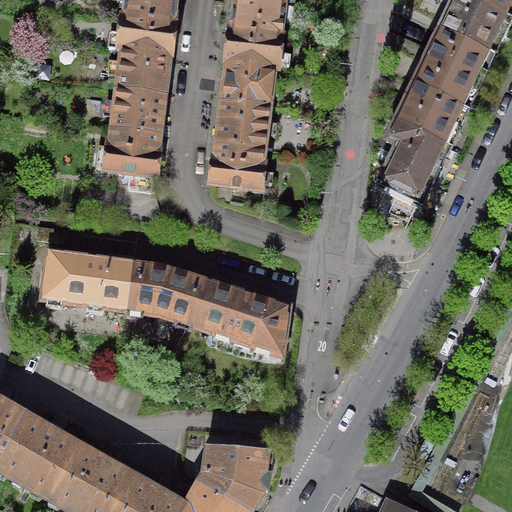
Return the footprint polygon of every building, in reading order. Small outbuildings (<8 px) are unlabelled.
[(123,20),(174,27),(174,25),(174,19),(177,3),(176,0),(126,0),(124,19),(123,19),(123,20)] [(235,0),(235,3),(285,9),(285,0),(235,0)] [(436,32),(491,58),(509,22),(463,0),(455,0),(445,21),(442,20),(439,26),(436,32)] [(511,0),(463,0),(509,22),(511,15),(511,0)] [(230,34),(282,40),(282,39),(281,39),(285,9),(235,3),(234,10),(231,33),(230,32),(230,34)] [(119,51),(170,58),(171,51),(174,27),(123,20),(119,51)] [(413,88),(465,113),(491,58),(436,32),(425,55),(422,62),(425,63),(413,88)] [(226,65),(278,71),(282,40),(230,34),(227,57),(226,65)] [(118,92),(164,97),(168,66),(169,59),(170,59),(170,58),(119,51),(119,52),(123,53),(118,92)] [(223,105),(269,111),(273,72),(277,73),(278,71),(226,65),(226,66),(227,66),(227,74),(223,105)] [(396,124),(448,149),(465,113),(413,88),(410,86),(407,92),(404,98),(408,100),(396,124)] [(163,105),(164,97),(118,92),(113,132),(159,137),(163,105)] [(264,151),(269,111),(223,105),(221,118),(218,145),(264,151)] [(421,205),(448,149),(396,124),(393,130),(386,144),(398,150),(380,186),(388,190),(421,205)] [(158,146),(159,137),(113,132),(111,148),(109,148),(106,174),(130,177),(128,191),(150,194),(152,180),(155,180),(158,154),(157,154),(158,146)] [(262,167),(264,151),(218,145),(217,153),(216,161),(214,161),(211,187),(260,193),(264,167),(262,167)] [(116,190),(88,186),(84,215),(112,218),(114,204),(116,190)] [(63,238),(64,232),(39,229),(37,241),(62,245),(63,238)] [(42,303),(127,314),(134,266),(91,260),(49,255),(42,303)] [(165,270),(134,266),(127,314),(160,318),(192,329),(208,284),(175,273),(165,270)] [(248,297),(208,284),(192,329),(281,359),(288,310),(248,297)] [(0,465),(26,420),(3,407),(5,405),(0,402),(0,465)] [(46,432),(26,420),(0,465),(0,474),(49,502),(79,450),(59,439),(60,436),(54,433),(48,429),(46,432)] [(79,450),(49,502),(66,511),(114,511),(132,481),(112,469),(113,467),(107,463),(101,460),(100,462),(79,450)] [(205,477),(200,486),(245,511),(252,511),(261,497),(261,494),(267,495),(270,478),(264,477),(267,456),(238,453),(208,451),(205,477)] [(132,481),(114,511),(185,511),(186,511),(185,511),(165,499),(167,497),(160,494),(154,490),(153,492),(132,481)] [(245,511),(200,486),(185,511),(186,511),(185,511),(245,511)] [(410,511),(388,500),(381,511),(410,511)]
